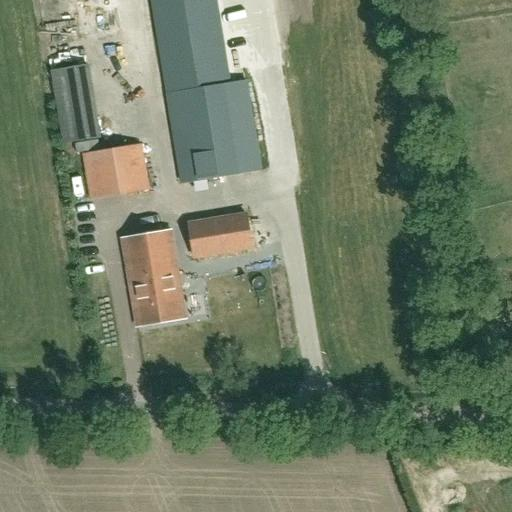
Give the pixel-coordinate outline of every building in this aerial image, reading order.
[(216,0),(151,0),(167,95),(182,184),(261,171),(247,82),(231,84),(216,0)] [(90,63),(53,67),(62,141),(99,137),(90,63)] [(141,145),(84,155),(91,200),(148,191),(141,145)] [(245,216),(189,226),(194,257),(250,248),(245,216)] [(185,318),(170,232),(123,240),(138,326),(185,318)]
